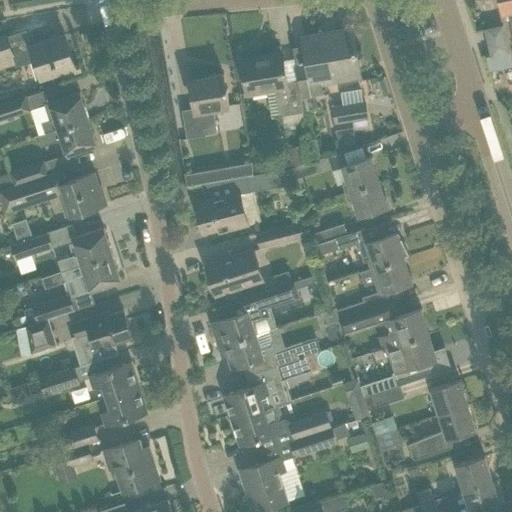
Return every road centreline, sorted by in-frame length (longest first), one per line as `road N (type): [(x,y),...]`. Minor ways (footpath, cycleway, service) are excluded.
road 1 (residential): [(114,12),(193,456),(211,511)]
road 2 (residential): [(511,432),(416,131)]
road 3 (residential): [(416,131),(363,0)]
road 4 (residential): [(244,0),(114,12)]
road 5 (residential): [(479,115),(444,0)]
